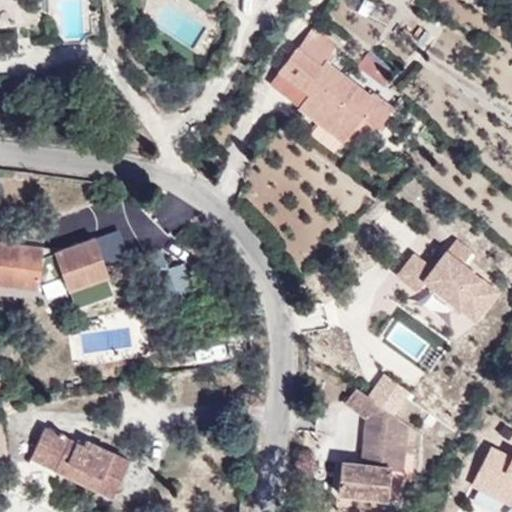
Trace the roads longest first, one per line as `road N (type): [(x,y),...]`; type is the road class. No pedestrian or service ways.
road 1 (unclassified): [(264,511),(285,334),(257,245),(202,197),(137,168),(0,153)]
road 2 (unknown): [(163,152),(210,122),(259,20)]
road 3 (unknown): [(115,0),(123,68),(163,152)]
road 4 (unknown): [(227,218),(244,179),(243,142),(267,106)]
